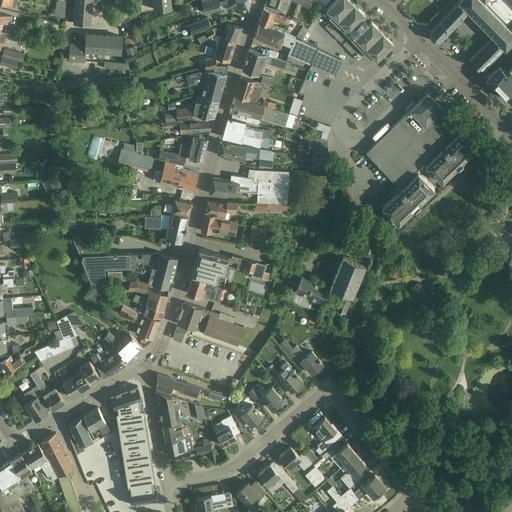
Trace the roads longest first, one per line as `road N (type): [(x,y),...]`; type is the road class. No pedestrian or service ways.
road 1 (tertiary): [(142,361),(160,345),(174,313),(262,0)]
road 2 (residential): [(417,491),(329,393),(315,395),(223,470),(165,486)]
road 3 (residential): [(505,129),(377,0)]
road 4 (tertiary): [(12,446),(142,361)]
road 5 (tertiary): [(165,486),(142,361)]
